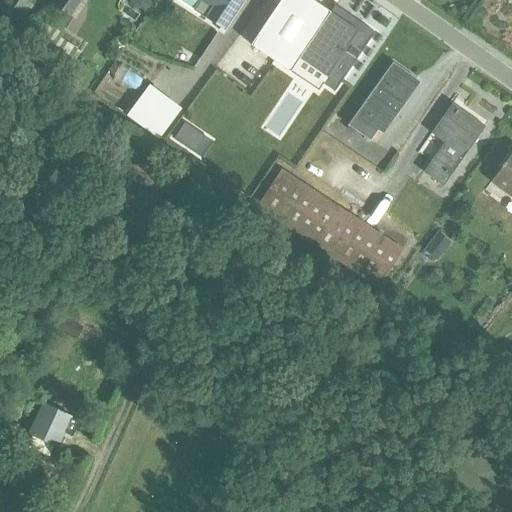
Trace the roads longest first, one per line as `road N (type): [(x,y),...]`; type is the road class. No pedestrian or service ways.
road 1 (residential): [(77,511),(150,350),(149,326),(0,230)]
road 2 (residential): [(511,80),(391,0)]
